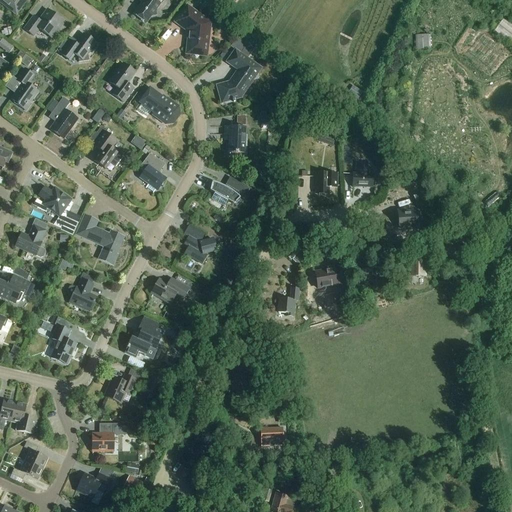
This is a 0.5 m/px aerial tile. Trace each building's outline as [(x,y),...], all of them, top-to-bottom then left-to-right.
[(0,0),(4,3),(3,4),(16,14),(25,0),(0,0)] [(137,0),(142,3),(133,15),(140,19),(140,21),(142,23),(144,23),(146,24),(152,17),(156,16),(156,11),(160,5),(153,0),(137,0)] [(206,56),(209,28),(197,19),(199,16),(187,7),(175,23),(189,33),(186,54),(194,55),(196,58),(199,56),(206,56)] [(64,23),(47,10),(39,21),(33,17),(24,30),(33,37),(39,30),(51,39),(58,30),(59,31),(64,23)] [(3,30),(5,37),(12,36),(11,28),(3,30)] [(229,83),(216,86),(221,104),(224,104),(226,105),(233,103),(233,104),(235,103),(234,101),(241,99),(250,86),(253,81),(258,80),(257,75),(261,69),(240,54),(252,38),(245,33),(230,47),(235,51),(226,63),(237,71),(229,83)] [(90,51),(95,45),(83,35),(74,47),(68,43),(60,54),(68,60),(72,54),(78,58),(79,63),(89,62),(87,52),(90,51)] [(417,50),(425,50),(425,36),(416,36),(417,50)] [(4,50),(3,51),(8,55),(14,48),(13,47),(12,47),(9,44),(5,49),(4,50)] [(19,51),(14,59),(22,64),(27,57),(19,51)] [(42,55),(38,62),(43,66),(48,60),(42,55)] [(22,64),(27,68),(32,61),(27,57),(22,64)] [(135,74),(123,65),(109,83),(117,88),(112,95),(123,103),(133,89),(127,85),(135,74)] [(34,76),(24,69),(16,81),(22,85),(11,100),(17,105),(26,112),(31,105),(30,104),(38,92),(28,85),(34,76)] [(172,106),(150,89),(139,103),(154,113),(152,115),(165,125),(173,124),(179,115),(178,107),(174,104),(172,106)] [(63,98),(54,110),(61,115),(55,123),(50,130),(63,139),(77,120),(64,111),(70,103),(63,98)] [(269,101),(265,107),(269,110),(273,104),(269,101)] [(121,110),(115,118),(120,121),(126,113),(121,110)] [(277,111),(259,114),(261,126),(278,123),(277,111)] [(322,137),(333,141),(333,139),(336,130),(325,127),(322,136),(322,137)] [(245,129),(225,128),(224,136),(229,136),(228,154),(235,154),(237,154),(244,154),(244,147),(246,147),(247,136),(245,136),(245,129)] [(117,142),(104,133),(100,129),(96,134),(101,138),(95,145),(102,150),(94,161),(105,170),(109,164),(116,169),(123,159),(111,150),(117,142)] [(142,153),(146,156),(150,149),(146,146),(142,153)] [(0,166),(3,168),(5,163),(7,164),(12,154),(2,149),(1,152),(0,151),(0,166)] [(165,166),(161,163),(150,154),(139,169),(144,172),(140,178),(148,185),(145,189),(153,194),(159,185),(161,185),(161,183),(161,182),(163,182),(163,180),(164,179),(158,175),(165,166)] [(368,168),(356,167),(356,175),(352,175),(351,189),(372,189),(373,175),(368,175),(368,168)] [(328,169),(322,169),(322,175),(316,175),(315,193),(329,193),(329,186),(337,186),(337,175),(328,175),(328,169)] [(250,189),(230,178),(224,188),(221,187),(218,185),(216,184),(212,183),(210,192),(214,195),(211,200),(224,207),(227,202),(233,205),(240,199),(238,197),(239,194),(245,197),(250,189)] [(72,201),(54,188),(50,194),(44,189),(39,195),(46,200),(43,204),(37,200),(32,206),(49,214),(51,212),(59,218),(58,219),(64,222),(60,231),(72,237),(78,224),(66,219),(73,204),(71,202),(72,201)] [(485,201),(493,212),(507,202),(499,191),(485,201)] [(416,228),(415,213),(399,214),(401,229),(416,228)] [(97,222),(84,216),(76,236),(103,248),(98,260),(113,266),(117,256),(116,255),(124,238),(110,232),(109,235),(95,228),(97,222)] [(432,236),(440,240),(445,227),(437,224),(432,236)] [(44,250),(40,248),(42,243),(41,243),(46,232),(33,226),(28,237),(21,234),(15,248),(40,259),(44,258),(46,253),(44,250)] [(189,247),(184,255),(197,263),(197,262),(201,265),(204,259),(203,255),(216,251),(213,240),(200,243),(198,244),(188,238),(185,245),(189,247)] [(256,247),(260,241),(254,238),(251,244),(256,247)] [(226,244),(221,253),(225,256),(237,263),(243,254),(226,244)] [(459,257),(459,245),(441,245),(441,257),(459,257)] [(298,266),(301,263),(301,262),(296,257),(292,261),(295,263),(298,266)] [(424,275),(424,257),(412,257),(412,275),(424,275)] [(381,276),(378,264),(374,265),(375,269),(363,272),(365,281),(381,276)] [(313,274),(317,290),(341,285),(337,269),(313,274)] [(0,281),(0,298),(1,298),(14,304),(15,302),(17,303),(19,302),(20,301),(22,296),(23,296),(24,296),(29,283),(14,276),(10,283),(8,285),(0,281)] [(67,295),(71,297),(69,303),(74,306),(75,306),(90,312),(96,299),(89,295),(93,285),(82,280),(77,289),(72,286),(69,287),(66,293),(67,295)] [(199,288),(188,281),(185,287),(175,282),(171,288),(160,281),(159,283),(157,282),(154,289),(155,290),(152,295),(169,304),(173,297),(182,302),(188,291),(194,295),(199,288)] [(42,289),(38,298),(43,301),(48,292),(42,289)] [(279,299),(277,313),(286,314),(286,317),(293,318),(295,302),(294,301),(298,302),(299,290),(290,289),(289,301),(279,299)] [(307,301),(320,301),(320,291),(307,291),(307,301)] [(138,353),(145,356),(145,357),(151,360),(154,359),(157,352),(155,351),(162,334),(141,324),(136,334),(139,335),(137,341),(131,338),(124,354),(135,359),(138,353)] [(73,352),(76,345),(66,341),(70,332),(57,327),(51,340),(57,343),(54,351),(53,350),(50,356),(51,357),(50,359),(67,366),(71,357),(70,356),(72,351),(73,352)] [(177,331),(174,338),(182,341),(185,334),(177,331)] [(10,353),(7,360),(14,363),(17,356),(10,353)] [(245,356),(242,364),(250,367),(253,359),(245,356)] [(130,396),(137,381),(127,377),(125,375),(122,382),(114,379),(114,378),(105,398),(119,404),(124,393),(130,396)] [(249,380),(235,376),(230,390),(237,392),(236,396),(243,398),(249,380)] [(150,377),(145,390),(160,396),(165,383),(150,377)] [(0,413),(0,431),(2,432),(4,421),(10,423),(15,403),(3,400),(0,413)] [(33,435),(36,422),(23,419),(26,406),(15,403),(10,423),(17,424),(15,431),(33,435)] [(212,430),(194,433),(196,449),(197,456),(208,454),(207,448),(217,446),(216,435),(224,434),(222,421),(211,422),(212,430)] [(120,425),(112,425),(99,425),(99,435),(92,435),(92,452),(110,452),(110,435),(126,435),(126,428),(120,425)] [(282,429),(260,430),(260,448),(271,448),(271,443),(282,442),(282,429)] [(24,462),(42,470),(48,459),(35,453),(38,448),(26,443),(23,448),(29,451),(24,462)] [(206,458),(200,468),(202,469),(211,475),(212,473),(217,465),(216,464),(209,460),(208,459),(206,458)] [(42,470),(24,462),(19,472),(14,470),(11,475),(22,480),(25,475),(37,481),(42,470)] [(127,464),(126,472),(138,475),(139,467),(127,464)] [(103,494),(110,480),(98,474),(96,480),(84,474),(76,492),(85,496),(86,495),(93,499),(97,491),(103,494)] [(129,477),(122,490),(137,497),(143,484),(129,477)] [(240,479),(235,478),(234,482),(227,481),(225,496),(233,497),(234,491),(244,493),(245,484),(239,483),(240,479)] [(265,489),(262,500),(269,501),(272,490),(265,489)] [(270,511),(285,511),(288,502),(278,500),(278,497),(274,496),(270,511)]
